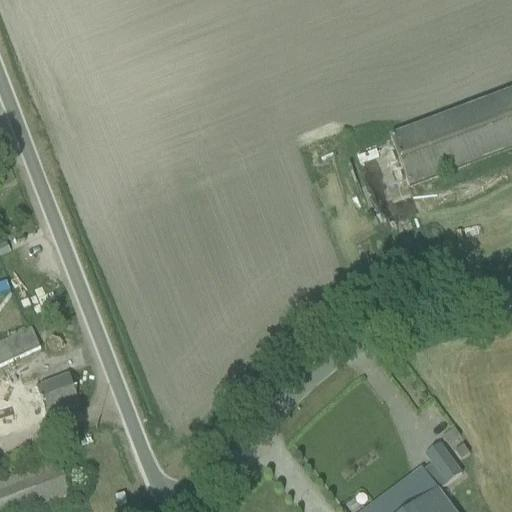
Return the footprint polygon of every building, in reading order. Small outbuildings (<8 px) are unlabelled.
[(511,95),(390,142),(408,191),(511,151),(511,95)] [(6,245),(0,247),(0,258),(0,259),(10,255),(6,245)] [(0,344),(0,368),(41,351),(32,331),(0,344)] [(0,439),(80,409),(68,377),(42,387),(39,378),(0,392),(0,439)] [(370,511),(451,511),(439,495),(462,477),(440,448),(426,459),(432,468),(424,474),(423,473),(370,511)] [(455,455),(461,463),(469,457),(463,449),(455,455)] [(0,486),(0,511),(34,511),(72,498),(59,464),(0,486)]
